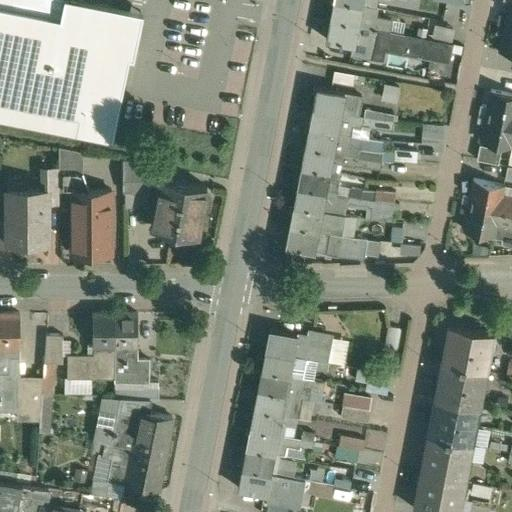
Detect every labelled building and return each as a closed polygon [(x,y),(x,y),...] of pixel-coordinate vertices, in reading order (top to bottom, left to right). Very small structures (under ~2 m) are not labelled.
[(0,0),(0,118),(115,141),(142,10),(94,0),(0,0)] [(368,5),(345,0),(334,0),(331,17),(377,27),(389,29),(391,19),(376,16),(377,6),(368,4),(368,5)] [(377,27),(331,17),(327,38),(353,43),(351,54),(370,57),(368,65),(369,65),(374,39),(376,30),(377,30),(377,27)] [(406,24),(395,22),(393,30),(394,30),(404,32),(406,24)] [(511,26),(504,25),(499,50),(511,52),(511,26)] [(404,32),(394,30),(393,30),(389,29),(377,27),(377,30),(376,30),(374,39),(422,49),(424,36),(404,32)] [(378,83),(375,98),(391,101),(393,85),(378,83)] [(360,96),(317,87),(314,106),(356,114),(360,96)] [(511,93),(492,89),(487,114),(511,118),(511,93)] [(356,114),(314,106),(310,125),(351,134),(353,123),(362,124),(363,123),(364,116),(356,114)] [(378,110),(366,107),(364,116),(377,118),(378,110)] [(385,111),(378,110),(377,118),(384,119),(385,111)] [(511,118),(487,114),(486,114),(481,139),(511,145),(511,118)] [(377,118),(364,116),(363,123),(375,126),(377,118)] [(393,120),(384,120),(384,119),(377,118),(375,126),(392,129),(393,120)] [(443,124),(424,122),(423,132),(442,134),(443,124)] [(351,134),(310,125),(306,145),(334,151),(336,141),(349,143),(350,142),(351,134)] [(359,148),(350,142),(349,143),(336,141),(334,151),(356,155),(369,158),(395,160),(395,159),(396,152),(370,150),(359,148)] [(155,149),(123,142),(120,157),(124,158),(152,163),(155,149)] [(502,148),(480,143),(477,158),(499,163),(502,148)] [(84,150),(60,145),(60,166),(60,169),(60,174),(84,174),(84,150)] [(334,151),(306,145),(302,165),(330,170),(332,160),(354,164),(354,163),(356,155),(334,151)] [(418,150),(396,148),(396,152),(395,159),(418,161),(418,150)] [(369,158),(356,155),(354,163),(367,165),(369,158)] [(152,163),(124,158),(124,189),(150,189),(152,163)] [(330,170),(302,165),(298,185),(336,192),(340,175),(339,174),(339,172),(330,170)] [(60,169),(60,166),(47,166),(47,187),(48,187),(48,202),(60,202),(60,174),(60,169)] [(208,185),(162,177),(153,226),(198,234),(208,185)] [(505,184),(474,178),(469,203),(500,209),(504,193),(505,184)] [(28,187),(24,183),(16,183),(12,187),(8,187),(8,222),(8,240),(14,240),(23,240),(25,238),(33,238),(34,240),(49,240),(48,202),(48,187),(47,187),(28,187)] [(336,192),(298,185),(295,204),(327,210),(329,200),(348,202),(349,194),(336,192)] [(362,188),(351,186),(349,194),(361,197),(362,188)] [(373,190),(362,188),(361,197),(373,198),(373,190)] [(396,189),(375,188),(374,198),(395,200),(396,189)] [(112,189),(72,189),(73,253),(112,252),(112,189)] [(511,195),(504,193),(500,209),(511,211),(511,195)] [(361,197),(349,194),(348,202),(360,204),(361,197)] [(500,209),(469,203),(465,226),(496,233),(500,209)] [(327,210),(295,204),(291,224),(319,229),(323,230),(327,210)] [(511,211),(500,209),(496,233),(505,235),(507,226),(511,227),(511,211)] [(8,222),(0,221),(0,245),(14,246),(14,240),(8,240),(8,222)] [(319,229),(291,224),(287,245),(315,250),(319,229)] [(344,226),(333,225),(332,232),(342,234),(344,226)] [(355,228),(344,226),(342,234),(354,236),(355,228)] [(367,230),(355,228),(354,236),(366,238),(367,230)] [(323,230),(319,229),(315,250),(327,252),(338,254),(342,234),(332,232),(323,230)] [(354,236),(342,234),(338,254),(351,256),(365,256),(368,239),(366,238),(354,236)] [(21,312),(0,312),(0,408),(21,409),(21,377),(21,312)] [(99,344),(99,354),(70,354),(70,376),(116,376),(116,312),(94,312),(94,344),(99,344)] [(137,312),(116,312),(116,376),(116,379),(149,380),(149,359),(137,359),(137,312)] [(493,332),(451,324),(444,362),(486,370),(493,332)] [(401,328),(390,326),(386,345),(396,347),(401,328)] [(308,336),(270,328),(266,348),(300,355),(307,357),(318,359),(330,361),(330,360),(327,359),(332,334),(310,330),(308,336)] [(63,333),(48,333),(46,361),(63,362),(63,333)] [(300,355),(266,348),(262,368),(294,374),(303,376),(307,357),(300,355)] [(330,361),(318,359),(316,367),(328,369),(330,361)] [(486,370),(444,362),(437,398),(479,406),(486,370)] [(294,374),(262,368),(259,388),(294,395),(297,384),(292,383),(294,374)] [(350,385),(382,388),(384,371),(352,368),(350,385)] [(44,377),(21,377),(21,409),(41,409),(44,377)] [(294,395),(259,388),(255,408),(282,413),(297,416),(301,396),(294,395)] [(322,392),(311,390),(309,398),(320,400),(322,392)] [(151,398),(123,397),(121,405),(149,411),(151,398)] [(320,400),(309,398),(308,405),(319,407),(320,400)] [(479,406),(437,398),(430,435),(472,443),(479,406)] [(351,406),(320,400),(319,407),(318,410),(349,416),(351,406)] [(149,411),(121,405),(116,431),(115,430),(114,434),(116,434),(114,443),(166,454),(170,432),(167,432),(170,417),(173,418),(173,416),(149,411)] [(282,413),(255,408),(251,427),(294,436),(296,426),(280,423),(282,413)] [(297,416),(282,413),(280,423),(296,426),(297,416),(299,417),(299,416),(297,416)] [(294,436),(251,427),(247,447),(280,454),(286,454),(288,445),(301,448),(302,445),(301,445),(302,437),(294,436)] [(315,432),(304,430),(302,437),(314,439),(315,432)] [(366,438),(342,433),(340,444),(364,449),(366,438)] [(472,443),(430,435),(423,471),(465,479),(472,443)] [(314,439),(302,437),(301,445),(302,445),(312,447),(314,439)] [(114,443),(108,442),(105,454),(114,456),(110,479),(159,489),(166,454),(114,443)] [(280,454),(247,447),(243,466),(276,473),(280,454)] [(276,473),(243,466),(239,487),(265,492),(264,498),(295,504),(298,489),(304,490),(306,479),(276,473)] [(336,473),(308,467),(306,479),(311,480),(334,484),(336,473)] [(458,511),(465,479),(423,471),(416,507),(415,506),(414,507),(415,507),(415,508),(437,511),(458,511)] [(0,511),(18,511),(24,483),(0,479),(0,511)] [(334,484),(311,480),(309,491),(332,496),(335,484),(334,484)] [(80,511),(85,491),(24,483),(18,511),(80,511)]
